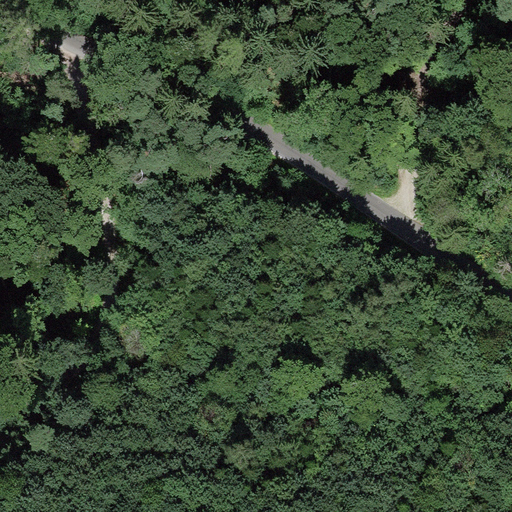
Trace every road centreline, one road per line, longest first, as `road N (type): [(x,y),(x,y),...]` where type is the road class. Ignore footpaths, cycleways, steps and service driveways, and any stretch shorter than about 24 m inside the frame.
road 1 (unclassified): [(12,0),(56,32),(176,88),(511,295)]
road 2 (track): [(72,40),(106,216),(110,287),(80,361),(0,441)]
road 3 (track): [(399,221),(416,183),(420,115),(466,0)]
